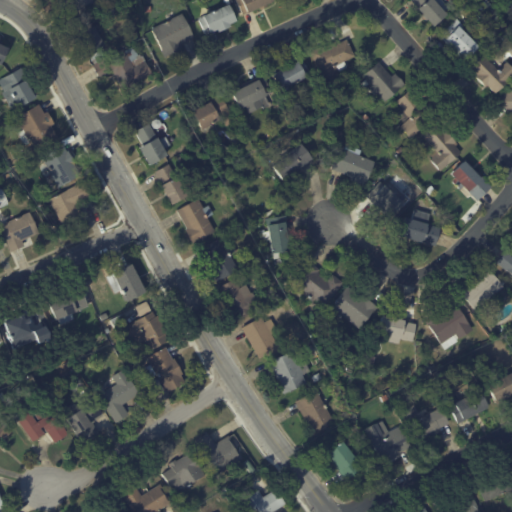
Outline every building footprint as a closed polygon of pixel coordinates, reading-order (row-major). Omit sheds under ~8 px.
[(92,0),(94,4),(63,12),(59,0),(92,0)] [(265,7),(248,15),(247,14),(243,16),(235,0),(272,0),(273,2),(265,7)] [(426,19),(410,0),(441,0),(449,9),(445,13),(448,17),(434,29),(426,19)] [(228,29),(218,34),(217,32),(210,35),(209,34),(206,35),(198,19),(204,16),(205,18),(228,6),(237,22),(229,26),(230,28),(228,29)] [(74,35),(66,20),(84,10),(104,47),(86,57),(74,35)] [(193,39),(181,45),(183,50),(166,59),(151,30),(182,14),(194,38),(193,39)] [(458,19),(464,14),(467,18),(461,23),(458,19)] [(496,27),(502,22),(506,26),(500,32),(496,27)] [(470,59),(467,62),(442,35),(455,23),(480,50),(470,59)] [(348,41),(355,57),(346,60),(349,67),(339,71),(342,77),(325,84),(311,51),(336,41),(337,43),(348,39),(348,41)] [(111,70),(98,77),(93,67),(95,66),(91,57),(103,51),(107,59),(124,50),(125,52),(132,48),(133,50),(134,50),(136,53),(137,53),(138,56),(140,55),(141,57),(142,56),(153,75),(124,91),(112,69),(111,70)] [(272,72),(301,56),(312,74),(307,77),(306,77),(294,83),(282,90),(272,72)] [(489,61),(499,72),(507,64),(511,69),(511,78),(496,94),(489,86),(484,91),(473,79),(476,77),(469,69),(484,56),(489,61)] [(380,62),(392,76),(396,73),(405,84),(386,101),(378,92),(375,95),(372,91),(371,89),(370,89),(368,88),(364,91),(359,85),(366,79),(363,75),(379,61),(380,62)] [(23,69),(37,96),(17,106),(16,105),(10,108),(2,92),(4,91),(0,83),(0,78),(22,67),(23,69)] [(231,89),(263,74),(272,92),(266,95),(271,105),(264,108),(263,106),(250,113),(246,105),(240,108),(231,89)] [(411,90),(421,102),(424,99),(434,111),(432,113),(435,117),(411,138),(401,126),(411,117),(397,101),(410,89),(411,90)] [(511,118),(506,112),(508,111),(499,102),(511,89),(511,118)] [(192,111),(220,94),(236,121),(226,127),(221,119),(203,130),(192,111)] [(341,96),(344,103),(339,105),(336,98),(341,96)] [(40,105),(44,113),(47,111),(55,124),(52,126),(58,136),(35,149),(31,142),(25,145),(18,132),(24,129),(22,127),(16,117),(39,104),(40,105)] [(362,117),(367,114),(371,118),(366,122),(362,117)] [(160,120),(162,123),(161,127),(158,129),(154,128),(152,124),(153,121),(156,119),(160,120)] [(151,125),(159,140),(166,136),(171,145),(164,149),(168,154),(149,165),(139,146),(143,144),(136,131),(149,123),(151,125)] [(438,126),(444,133),(447,131),(459,144),(457,146),(462,152),(441,171),(431,159),(433,158),(423,146),(428,141),(424,136),(437,124),(438,126)] [(63,144),(67,151),(68,150),(75,162),(73,163),(80,175),(59,187),(52,174),(45,178),(38,164),(45,161),(41,153),(62,142),(63,144)] [(310,160),(302,166),(303,168),(295,174),(294,173),(284,180),(273,166),(290,153),(289,152),(301,143),(312,158),(310,160)] [(353,177),(333,168),(341,147),(345,149),(347,144),(362,150),(360,154),(376,161),(365,186),(353,181),(355,177),(353,177)] [(473,168),(480,176),(481,175),(492,186),(477,200),(464,186),(460,190),(452,181),(456,178),(451,173),(465,160),(473,168)] [(177,177),(187,195),(171,204),(161,185),(162,184),(155,171),(169,164),(177,177)] [(11,175),(13,180),(11,184),(8,185),(3,183),(2,179),(3,175),(7,173),(11,175)] [(230,175),(235,183),(230,186),(225,177),(230,175)] [(90,196),(77,204),(85,219),(66,229),(50,200),(84,180),(92,195),(90,196)] [(391,183),(400,191),(397,195),(405,202),(391,218),(367,197),(380,181),(387,187),(391,183)] [(430,195),(426,190),(432,185),(436,190),(430,195)] [(183,220),(177,210),(199,199),(204,208),(209,205),(214,214),(207,217),(215,232),(193,243),(185,229),(187,229),(183,220)] [(31,237),(28,239),(28,238),(22,240),(25,245),(12,252),(0,228),(0,225),(29,211),(39,233),(32,236),(32,237),(31,237)] [(430,217),(427,226),(441,229),(436,248),(401,237),(406,219),(412,221),(414,211),(430,216),(430,217)] [(287,216),(293,250),(282,252),(283,258),(275,259),(274,253),(273,253),(270,240),(264,241),(263,232),(269,231),(267,219),(287,215),(287,216)] [(56,221),(60,229),(55,232),(51,224),(56,221)] [(210,256),(205,247),(222,237),(228,247),(233,244),(237,252),(232,255),(239,270),(218,282),(211,269),(216,267),(210,256)] [(511,274),(497,262),(507,251),(511,255),(511,274)] [(311,262),(319,269),(317,271),(329,280),(333,275),(343,283),(325,306),(316,299),(314,302),(304,294),(306,292),(293,281),(309,261),(311,262)] [(139,278),(145,291),(127,301),(121,290),(115,293),(107,277),(113,274),(112,273),(131,263),(139,278)] [(491,299),(477,311),(462,293),(477,280),(475,278),(488,267),(505,287),(491,299)] [(225,297),(220,288),(236,278),(241,288),(247,285),(249,287),(250,286),(262,307),(238,320),(236,317),(232,319),(227,310),(231,307),(225,297)] [(82,292),(88,305),(72,313),(74,318),(61,324),(59,318),(57,319),(47,299),(79,285),(82,292)] [(368,299),(378,307),(375,310),(374,310),(359,329),(332,307),(335,303),(334,303),(348,286),(365,299),(366,298),(368,299)] [(139,315),(151,309),(147,300),(134,307),(139,315)] [(428,320),(436,315),(438,317),(457,304),(474,329),(460,339),(457,334),(442,344),(427,321),(428,320)] [(152,350),(142,334),(135,338),(128,326),(153,311),(157,317),(158,316),(172,338),(152,350)] [(122,314),(127,323),(116,329),(111,320),(122,314)] [(405,320),(405,322),(416,324),(413,341),(400,338),(400,344),(383,340),(384,334),(379,333),(382,315),(405,320)] [(10,327),(4,323),(9,316),(14,320),(10,327)] [(265,322),(280,347),(260,359),(243,328),(262,317),(265,322)] [(33,330),(44,326),(48,336),(37,341),(33,330)] [(167,349),(173,359),(175,358),(183,375),(182,375),(186,383),(167,393),(158,375),(151,378),(146,368),(152,364),(148,357),(166,347),(167,349)] [(293,353),(298,364),(299,363),(304,374),(303,375),(307,383),(284,394),(270,362),(292,351),(293,353)] [(138,392),(138,393),(122,403),(128,413),(115,421),(98,394),(116,382),(111,375),(123,368),(138,392)] [(62,375),(71,370),(77,382),(69,387),(62,375)] [(511,396),(497,405),(487,386),(511,372),(511,396)] [(164,392),(158,396),(150,383),(157,379),(164,392)] [(322,399),(325,405),(324,405),(326,408),(334,422),(314,434),(295,402),(317,390),(322,399)] [(478,413),(471,418),(473,421),(472,421),(474,424),(468,427),(467,424),(462,427),(450,407),(480,390),(489,407),(478,413)] [(381,397),(387,394),(389,399),(384,402),(381,397)] [(53,440),(43,424),(40,426),(43,431),(31,439),(14,414),(26,406),(36,421),(39,419),(29,404),(42,395),(67,432),(54,441),(53,440)] [(106,410),(103,412),(91,420),(92,422),(77,433),(66,418),(93,398),(102,410),(105,408),(106,410)] [(419,413),(421,418),(431,412),(431,413),(442,408),(450,423),(441,428),(443,432),(433,437),(432,435),(417,443),(401,412),(415,405),(419,413)] [(411,447),(399,453),(401,456),(383,465),(365,429),(377,423),(378,424),(383,421),(389,432),(400,426),(411,447)] [(0,439),(0,428),(4,424),(10,429),(0,439)] [(210,435),(215,444),(228,435),(243,458),(216,476),(194,441),(208,432),(210,435)] [(347,448),(356,459),(363,468),(347,481),(326,454),(337,446),(337,445),(339,444),(343,442),(347,448)] [(163,474),(172,468),(169,464),(176,460),(177,461),(190,452),(205,475),(178,494),(173,486),(171,487),(163,474)] [(248,460),(255,470),(251,473),(243,464),(248,460)] [(475,477),(479,475),(483,483),(511,467),(511,492),(511,491),(488,504),(474,478),(475,477)] [(163,488),(171,501),(159,508),(161,511),(133,511),(119,491),(133,482),(141,495),(159,482),(163,488)] [(438,511),(433,502),(444,496),(447,501),(459,495),(455,488),(466,483),(481,511),(438,511)] [(284,505),(273,511),(248,511),(242,502),(259,490),(264,498),(276,489),(286,504),(284,505)]
